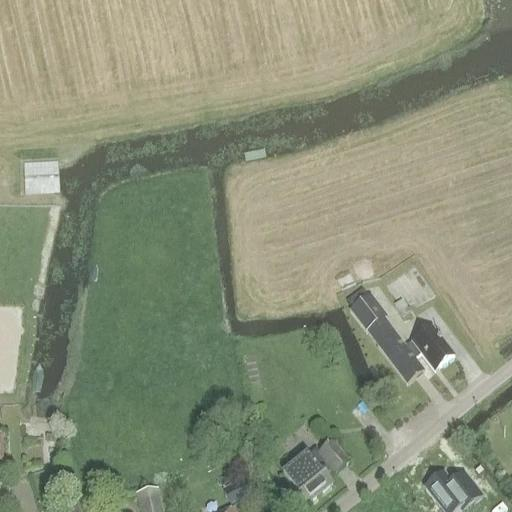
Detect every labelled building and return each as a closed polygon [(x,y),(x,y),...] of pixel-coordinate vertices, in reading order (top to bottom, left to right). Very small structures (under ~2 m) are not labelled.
[(370,296),(369,297),(351,311),(349,312),(366,334),(384,321),(387,319),(370,296)] [(405,349),(394,335),(377,348),(407,387),(424,373),(414,361),(420,356),(434,374),(454,358),(431,329),(405,349)] [(334,476),(348,465),(332,444),(319,455),(316,451),(306,458),(282,477),(292,489),(290,490),(305,508),(332,486),(325,478),(332,473),(334,476)] [(478,500),(482,497),(461,471),(448,481),(443,476),(424,491),(440,511),(449,511),(463,501),(466,504),(475,496),(478,500)] [(244,480),(233,486),(242,501),(253,495),(244,480)] [(162,511),(157,490),(134,495),(137,511),(162,511)]
